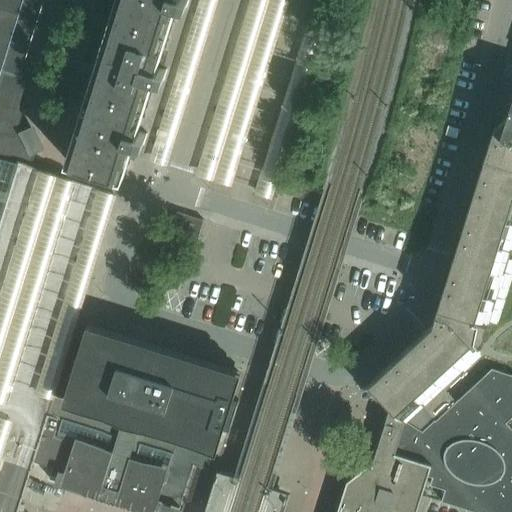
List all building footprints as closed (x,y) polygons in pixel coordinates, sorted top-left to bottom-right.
[(0,0),(0,511),(18,511),(34,462),(53,468),(49,479),(156,511),(160,501),(180,508),(191,471),(193,465),(208,469),(214,448),(215,448),(216,447),(215,447),(222,424),(231,426),(239,400),(234,399),(242,371),(88,323),(75,367),(77,368),(72,384),(73,384),(71,392),(57,388),(118,193),(62,173),(32,166),(33,164),(35,154),(34,151),(38,147),(39,141),(36,135),(30,132),(24,133),(22,130),(16,128),(36,63),(26,60),(44,0),(0,0)] [(187,7),(189,0),(117,0),(113,13),(170,30),(178,4),(187,7)] [(164,81),(167,69),(161,67),(165,54),(162,54),(170,30),(113,13),(90,87),(146,104),(155,78),(164,81)] [(148,134),(138,131),(146,104),(90,87),(67,161),(123,178),(131,155),(133,156),(137,143),(144,145),(148,134)] [(433,324),(429,328),(459,360),(475,344),(479,347),(480,346),(477,343),(482,338),(485,336),(490,320),(511,249),(511,104),(509,115),(501,113),(433,324)] [(195,248),(204,220),(177,212),(169,239),(195,248)] [(348,481),(340,506),(360,511),(417,511),(423,496),(431,469),(443,473),(462,456),(511,509),(511,427),(507,422),(511,417),(511,373),(493,368),(456,401),(446,390),(467,371),(461,364),(462,364),(459,360),(429,328),(370,383),(368,380),(360,389),(369,398),(374,400),(388,415),(373,464),(370,463),(348,481)]
